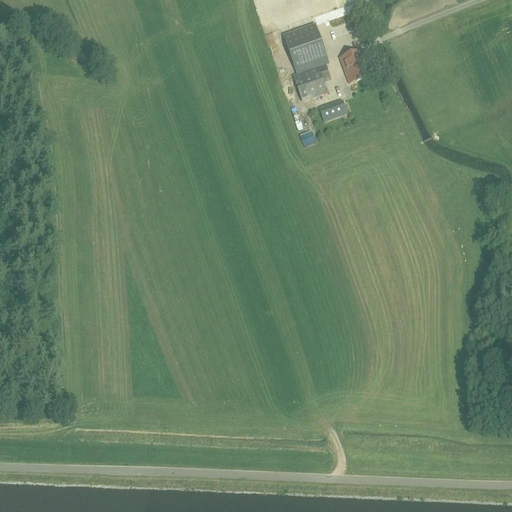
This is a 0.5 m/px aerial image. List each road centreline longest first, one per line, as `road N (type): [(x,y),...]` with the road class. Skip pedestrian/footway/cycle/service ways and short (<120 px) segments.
road 1 (unclassified): [(511,483),(0,464)]
road 2 (unknown): [(464,0),(339,46)]
